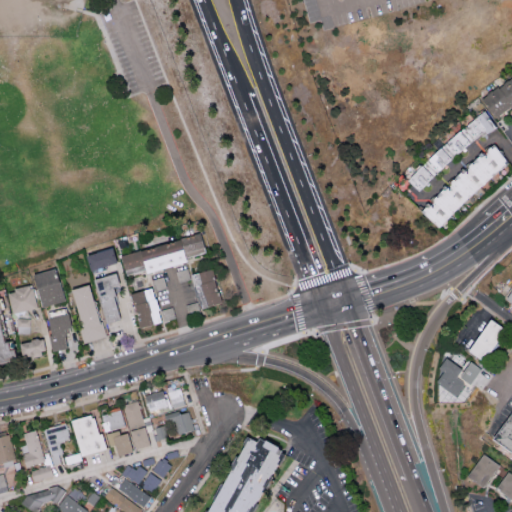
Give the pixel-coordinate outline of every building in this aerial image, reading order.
[(511,104),(511,76),(480,95),(492,116),(511,104)] [(406,178),(419,191),(492,121),(480,108),(406,178)] [(504,157),(487,142),(458,173),(454,169),(418,208),(439,227),(504,157)] [(119,253),(125,274),(204,254),(199,232),(119,253)] [(83,253),(87,269),(115,261),(110,245),(83,253)] [(64,299),(54,266),(31,273),(41,306),(64,299)] [(219,303),(212,267),(188,272),(187,268),(175,270),(177,281),(193,278),(198,307),(219,303)] [(91,277),(104,322),(119,318),(110,286),(117,284),(114,271),(91,277)] [(69,287),(84,342),(103,336),(88,282),(69,287)] [(36,307),(32,284),(7,289),(11,312),(36,307)] [(137,326),(159,322),(152,286),(130,290),(137,326)] [(164,319),(174,317),(173,306),(162,308),(164,319)] [(44,316),(51,349),(67,346),(63,327),(69,326),(66,312),(44,316)] [(465,349),(482,360),(503,327),(487,317),(465,349)] [(17,341),(20,357),(44,352),(41,337),(17,341)] [(0,340),(3,339),(5,347),(10,347),(12,357),(0,359),(0,340)] [(437,367),(442,370),(435,380),(455,395),(465,382),(456,376),(462,368),(445,356),(437,367)] [(469,383),(481,368),(470,360),(458,375),(469,383)] [(148,412),(186,403),(182,386),(163,391),(163,389),(144,394),(148,412)] [(128,427),(143,424),(139,400),(123,403),(128,427)] [(124,426),(120,408),(100,412),(104,430),(124,426)] [(173,413),(176,432),(192,429),(189,411),(173,413)] [(79,454),(102,449),(94,412),(70,418),(79,454)] [(511,413),(511,414),(506,422),(503,421),(491,439),(511,451),(511,413)] [(60,463),(59,454),(62,454),(60,441),(69,440),(66,423),(45,426),(52,464),(60,463)] [(133,448),(148,443),(143,425),(128,429),(133,448)] [(44,460),(36,429),(23,432),(28,451),(22,453),(25,466),(44,460)] [(127,431),(119,433),(117,429),(104,432),(108,445),(113,443),(116,454),(132,449),(127,431)] [(0,461),(15,457),(8,433),(0,434),(0,461)] [(243,434),(239,442),(241,443),(235,455),(232,454),(224,468),(226,471),(220,482),(218,482),(209,496),(211,498),(205,510),(202,508),(199,511),(248,511),(280,452),(275,450),(276,447),(273,446),(274,444),(261,437),(261,438),(256,436),(253,440),(243,434)] [(65,463),(81,460),(80,452),(64,455),(65,463)] [(482,453),(498,464),(496,466),(497,467),(495,470),(494,470),(492,473),(492,474),(490,477),(489,476),(485,480),(486,482),(484,485),(482,484),(481,486),(465,475),(482,453)] [(152,470),(163,476),(170,463),(158,458),(152,470)] [(145,468),(136,464),(135,468),(125,463),(120,474),(139,483),(145,468)] [(33,482),(52,474),(48,464),(29,471),(33,482)] [(511,498),(498,489),(498,488),(494,486),(507,470),(511,473),(511,498)] [(152,492),(160,478),(149,471),(141,485),(152,492)] [(117,488),(143,506),(150,496),(124,477),(117,488)] [(58,507),(63,511),(62,511),(84,511),(88,507),(90,508),(98,496),(75,481),(58,507)] [(53,502),(53,504),(64,501),(59,484),(22,496),(27,510),(53,502)] [(126,511),(138,511),(142,507),(110,486),(103,496),(126,511)]
